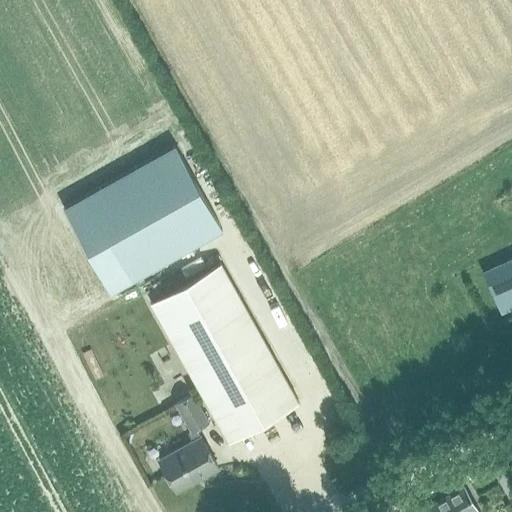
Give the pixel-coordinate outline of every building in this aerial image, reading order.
[(176,144),(64,207),(111,291),(223,228),(176,144)] [(511,305),(511,256),(483,270),(502,310),(511,305)] [(222,260),(151,298),(230,438),(300,400),(222,260)] [(194,390),(177,400),(192,428),(210,418),(194,390)] [(202,433),(160,457),(178,489),(220,465),(202,433)] [(477,511),(463,487),(420,511),(477,511)]
